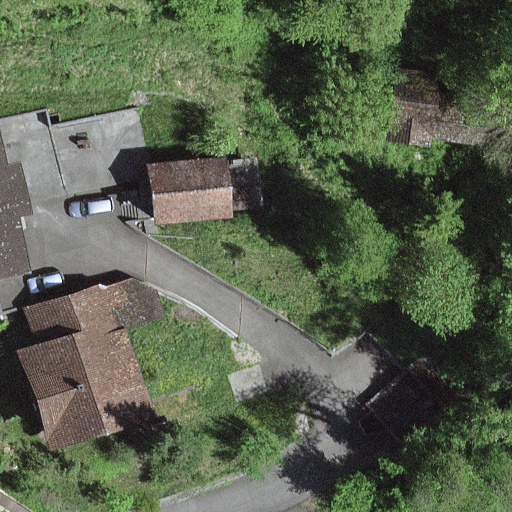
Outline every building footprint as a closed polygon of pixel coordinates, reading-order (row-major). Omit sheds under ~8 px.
[(469,71),(401,63),(393,135),(460,143),(469,71)] [(0,269),(30,265),(21,209),(33,207),(25,154),(12,156),(7,121),(3,122),(0,104),(0,269)] [(232,152),(233,207),(260,206),(258,151),(232,152)] [(228,154),(152,160),(156,216),(232,211),(228,154)] [(138,278),(35,304),(45,344),(28,349),(51,444),(162,416),(139,324),(149,322),(138,278)]
